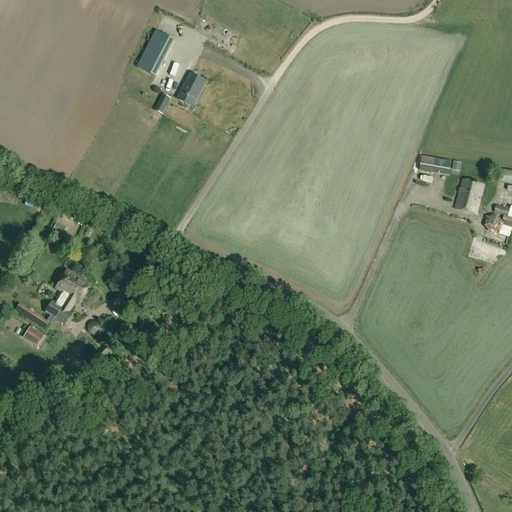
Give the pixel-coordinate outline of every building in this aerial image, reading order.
[(174,40),(145,26),(122,72),(151,86),(174,40)] [(247,54),(252,40),(245,37),(239,52),(247,54)] [(166,84),(169,73),(162,72),(160,83),(166,84)] [(206,82),(191,74),(178,100),(193,108),(206,82)] [(155,111),(163,115),(172,100),(163,95),(155,111)] [(422,156),(420,172),(440,175),(439,180),(445,181),(446,176),(449,176),(452,161),(422,156)] [(460,171),(461,163),(454,162),(453,170),(460,171)] [(498,183),(511,185),(511,171),(500,170),(498,183)] [(485,185),(463,180),(456,210),(477,215),(485,185)] [(511,214),(509,213),(510,210),(497,206),(495,214),(501,216),(500,220),(511,223),(511,216),(510,216),(511,214)] [(500,232),(503,223),(497,217),(488,218),(485,227),(491,234),(500,232)] [(45,313),(54,319),(62,307),(61,307),(68,297),(79,278),(67,270),(55,289),(61,292),(55,303),(52,301),(45,313)] [(62,307),(54,319),(52,323),(62,329),(65,326),(72,314),(69,312),(74,305),(70,302),(72,299),(79,303),(90,285),(79,278),(68,297),(61,307),(62,307)] [(36,315),(32,322),(41,328),(46,321),(36,315)] [(24,336),(39,345),(44,336),(30,327),(24,336)] [(105,362),(113,354),(106,347),(97,354),(105,362)]
